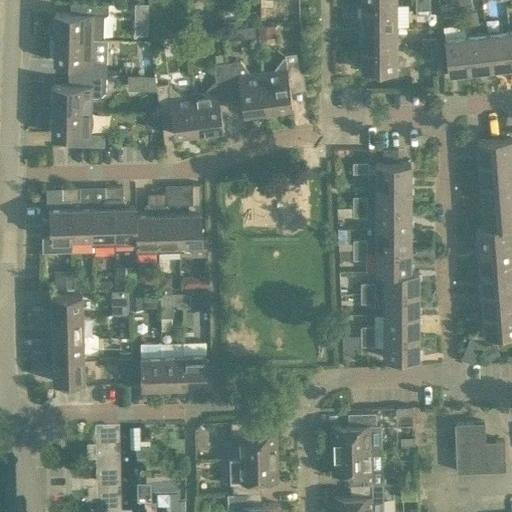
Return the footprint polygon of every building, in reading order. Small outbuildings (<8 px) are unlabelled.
[(54,36),(103,38),(104,13),(107,13),(108,1),(71,0),(70,12),(54,12),(54,36)] [(449,0),(452,9),(462,7),(460,0),(449,0)] [(134,11),(147,11),(147,3),(135,3),(134,11)] [(359,4),(359,26),(395,26),(395,4),(359,4)] [(429,4),(415,4),(415,14),(429,14),(429,4)] [(254,35),(253,25),(243,26),(244,36),(254,35)] [(272,36),(271,25),(258,25),(259,36),(272,36)] [(359,26),(359,47),(395,47),(395,26),(359,26)] [(511,62),(509,32),(487,34),(491,69),(511,66),(511,62)] [(487,34),(466,36),(469,71),(491,69),(487,34)] [(54,36),(53,61),(78,62),(77,73),(106,74),(107,38),(103,38),(54,36)] [(447,74),(469,71),(466,36),(443,38),(447,74)] [(421,37),(421,47),(436,47),(436,37),(421,37)] [(395,69),(395,47),(359,47),(360,69),(395,69)] [(436,47),(421,47),(421,57),(436,57),(436,47)] [(261,71),(267,109),(291,106),(289,91),(300,89),(295,52),(284,54),(286,68),(261,71)] [(240,60),(224,62),(230,99),(240,98),(242,113),(267,109),(261,71),(251,72),(240,60)] [(217,89),(193,93),(198,131),(222,128),(219,100),(230,99),(224,62),(213,63),(217,89)] [(90,109),(91,96),(99,96),(105,90),(106,74),(77,73),(77,74),(86,74),(85,84),(52,83),(52,108),(58,108),(90,109)] [(156,89),(155,83),(156,83),(154,75),(144,74),(143,88),(156,89)] [(173,134),(198,131),(193,93),(168,96),(166,82),(156,83),(155,83),(156,89),(160,121),(171,119),(173,134)] [(89,133),(90,109),(51,108),(51,133),(66,133),(65,144),(103,145),(103,133),(89,133)] [(156,114),(144,113),(144,126),(156,127),(156,114)] [(477,161),(511,158),(511,149),(511,136),(475,139),(477,161)] [(511,158),(477,161),(478,183),(511,179),(511,158)] [(353,162),(353,172),(367,172),(367,161),(353,162)] [(374,184),(409,184),(409,161),(374,161),(374,184)] [(511,179),(478,183),(480,204),(511,201),(511,179)] [(178,213),(179,244),(191,243),(191,257),(207,257),(207,243),(201,243),(199,183),(191,183),(192,203),(188,203),(188,213),(178,213)] [(374,184),(374,205),(409,205),(409,184),(374,184)] [(101,207),(91,207),(92,245),(114,245),(114,237),(113,207),(113,185),(104,186),(104,197),(101,200),(101,207)] [(122,185),(113,185),(113,207),(114,237),(114,245),(135,245),(135,237),(135,214),(135,206),(125,206),(125,200),(122,196),(122,185)] [(43,250),(71,249),(69,186),(61,187),(61,199),(59,200),(58,203),(58,208),(47,208),(48,237),(42,238),(43,250)] [(79,186),(69,186),(71,249),(92,249),(92,245),(91,207),(79,207),(79,186)] [(144,214),(135,214),(135,237),(135,245),(135,252),(158,252),(156,192),(147,192),(148,204),(144,207),(144,214)] [(164,192),(156,192),(158,252),(179,251),(179,244),(178,213),(170,213),(169,209),(165,204),(164,192)] [(353,195),(353,205),(367,205),(367,195),(353,195)] [(511,201),(480,204),(482,224),(496,223),(496,225),(510,224),(511,223),(511,201)] [(367,205),(353,205),(353,215),(367,215),(367,205)] [(374,205),(374,227),(409,227),(409,205),(374,205)] [(474,225),(476,247),(511,244),(510,224),(496,225),(496,223),(482,224),(474,225)] [(374,227),(374,249),(409,249),(409,227),(374,227)] [(353,239),(353,249),(367,249),(367,239),(353,239)] [(476,247),(477,269),(511,266),(511,246),(511,244),(476,247)] [(367,249),(353,249),(353,259),(367,259),(367,249)] [(374,271),(381,271),(395,271),(395,270),(409,270),(409,249),(374,249),(374,271)] [(116,266),(117,286),(134,286),(133,265),(116,266)] [(511,266),(477,269),(479,291),(511,288),(511,266)] [(70,287),(70,270),(53,270),(53,287),(70,287)] [(381,271),(381,292),(417,292),(417,270),(409,270),(395,270),(395,271),(381,271)] [(148,275),(138,275),(138,285),(148,285),(148,275)] [(197,275),(198,286),(208,286),(207,275),(197,275)] [(360,282),(360,292),(374,292),(374,282),(360,282)] [(511,288),(479,291),(481,312),(511,309),(511,288)] [(113,314),(129,313),(128,289),(112,290),(113,314)] [(142,289),(131,290),(132,310),(143,310),(142,289)] [(172,304),(181,304),(181,292),(159,292),(160,316),(170,316),(172,304)] [(181,292),(181,304),(190,304),(189,292),(181,292)] [(374,292),(360,292),(360,302),(374,302),(374,292)] [(381,292),(381,314),(417,314),(417,292),(381,292)] [(31,317),(43,316),(51,316),(82,315),(81,294),(50,295),(50,307),(30,307),(31,317)] [(511,332),(511,309),(481,312),(483,335),(511,332)] [(381,314),(381,326),(381,336),(417,335),(417,314),(381,314)] [(51,339),(82,338),(82,315),(51,316),(51,339)] [(43,325),(43,316),(31,317),(31,325),(43,325)] [(360,325),(360,334),(360,335),(361,335),(374,335),(373,326),(373,324),(360,325)] [(128,327),(120,327),(119,335),(127,335),(128,327)] [(360,335),(360,345),(374,345),(374,336),(374,335),(361,335),(360,335)] [(417,358),(417,335),(381,336),(381,358),(417,358)] [(51,339),(52,360),(83,359),(82,338),(51,339)] [(182,342),(161,343),(162,386),(184,386),(182,342)] [(182,342),(184,386),(206,385),(205,342),(182,342)] [(140,387),(162,386),(161,343),(139,344),(140,387)] [(493,343),(482,349),(487,359),(498,353),(493,343)] [(32,350),(32,360),(44,360),(44,350),(32,350)] [(83,382),(83,359),(52,360),(52,382),(83,382)] [(44,360),(32,360),(32,368),(44,368),(44,360)] [(499,365),(476,368),(478,378),(500,375),(499,365)] [(399,419),(413,419),(413,406),(399,406),(399,419)] [(330,427),(331,450),(381,449),(381,426),(376,426),(375,413),(347,413),(347,426),(330,427)] [(237,434),(237,456),(276,455),(275,432),(258,432),(258,421),(230,422),(230,434),(237,434)] [(456,470),(505,468),(503,439),(484,440),(484,421),(454,422),(456,470)] [(87,459),(128,458),(128,436),(95,436),(95,451),(87,451),(87,459)] [(413,445),(413,436),(400,437),(400,445),(413,445)] [(136,449),(136,458),(149,458),(149,449),(136,449)] [(348,485),(382,484),(381,449),(331,450),(331,473),(348,473),(348,485)] [(276,455),(237,456),(224,456),(224,481),(231,481),(231,492),(259,492),(259,479),(276,479),(276,455)] [(96,466),(96,480),(128,479),(128,458),(87,459),(87,466),(96,466)] [(149,458),(136,458),(136,467),(150,466),(149,458)] [(87,494),(87,501),(129,501),(128,479),(96,480),(96,494),(87,494)] [(332,497),(332,511),(382,511),(382,484),(377,484),(348,485),(349,497),(332,497)] [(137,492),(137,501),(150,500),(150,492),(137,492)] [(259,492),(231,492),(232,506),(239,506),(238,511),(277,511),(277,503),(260,503),(259,492)] [(150,500),(137,501),(137,509),(151,509),(150,500)] [(96,511),(128,511),(129,501),(87,501),(87,509),(96,509),(96,511)]
